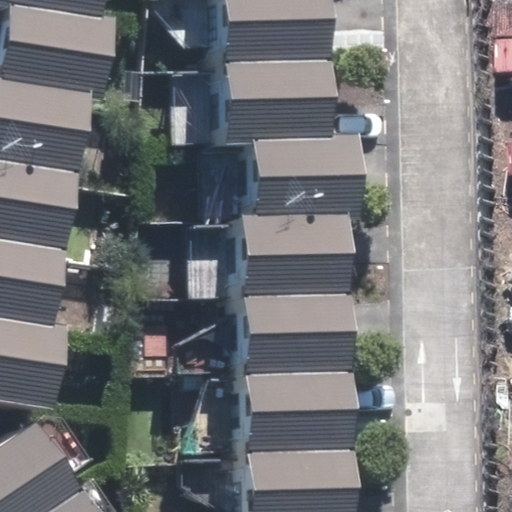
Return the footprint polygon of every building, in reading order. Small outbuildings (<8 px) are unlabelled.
[(100,13),(10,0),(8,0),(0,64),(0,73),(85,86),(99,88),(110,14),(100,13)] [(10,0),(100,13),(101,0),(10,0)] [(322,0),(218,0),(221,55),(324,52),(322,0)] [(324,52),(221,55),(223,135),(247,135),(327,132),(324,52)] [(0,73),(0,152),(75,163),(85,86),(0,73)] [(327,132),(247,135),(249,208),(340,205),(356,205),(353,131),(327,132)] [(75,163),(0,152),(0,229),(64,238),(75,163)] [(249,208),(236,209),(239,290),(343,286),(340,205),(249,208)] [(64,238),(0,229),(0,312),(52,320),(64,238)] [(343,286),(239,290),(242,368),(346,364),(343,286)] [(52,320),(0,312),(0,393),(50,400),(61,321),(52,320)] [(346,364),(242,368),(244,445),(348,442),(346,364)] [(0,511),(30,511),(78,479),(32,414),(0,436),(0,511)] [(350,511),(348,442),(244,445),(246,511),(350,511)] [(100,511),(78,479),(30,511),(100,511)]
